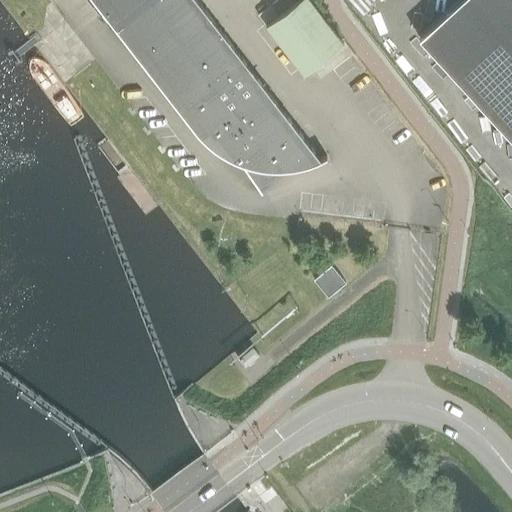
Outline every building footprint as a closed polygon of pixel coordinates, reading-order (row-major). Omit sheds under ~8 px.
[(326,155),(320,158),(196,0),(93,0),(113,25),(158,84),(159,84),(195,131),(199,135),(203,139),(207,143),(212,147),(216,150),(221,153),(226,156),(231,159),(236,161),(242,163),(245,167),(259,187),(288,168),(293,167),(298,166),(304,165),(309,163),(326,156),(326,155)] [(296,0),(265,24),(303,73),(343,42),(309,0),(296,0)] [(272,0),(269,3),(276,11),(290,0),(272,0)] [(511,138),(511,0),(458,0),(419,36),(511,138)] [(269,5),(257,14),(265,24),(277,14),(269,5)] [(327,297),(345,282),(330,264),(312,279),(327,297)] [(244,367),(259,355),(252,347),(237,359),(244,367)]
